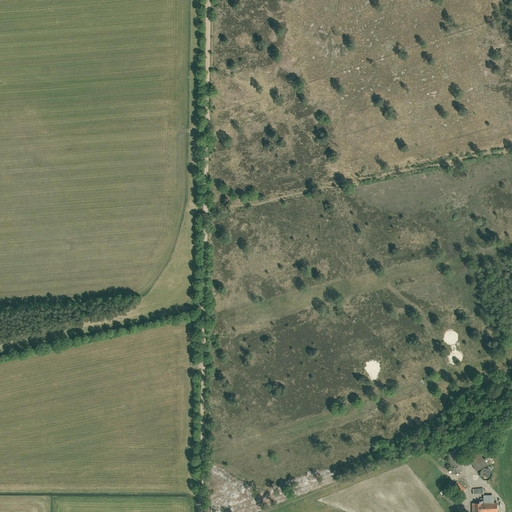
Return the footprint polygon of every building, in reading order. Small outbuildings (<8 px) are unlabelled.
[(450,444),(451,451),(448,452),(452,473),(461,471),(457,450),(458,450),(457,443),(450,444)] [(487,466),(484,461),(473,466),(476,471),(487,466)] [(457,481),(451,488),(460,495),(466,489),(457,481)] [(443,496),(452,504),(457,498),(448,490),(443,496)] [(496,511),(497,503),(472,503),(472,511),(496,511)]
